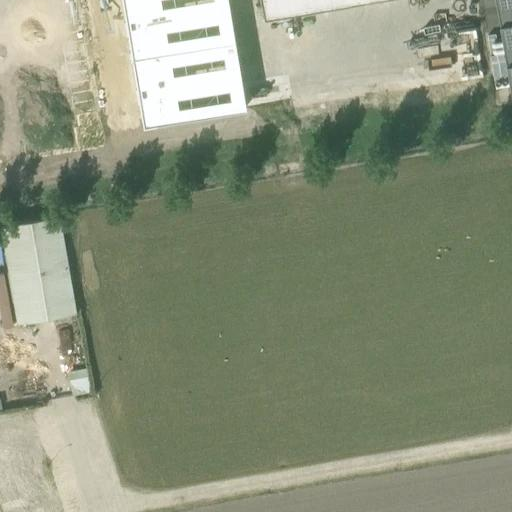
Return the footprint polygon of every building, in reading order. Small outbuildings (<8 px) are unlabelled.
[(226,0),(119,0),(140,125),(244,108),(226,0)] [(258,0),(261,18),(365,0),(258,0)] [(511,0),(497,0),(511,87),(511,0)] [(303,90),(306,96),(317,91),(314,85),(303,90)] [(74,313),(58,215),(0,225),(0,238),(14,323),(74,313)] [(70,370),(72,393),(90,391),(87,368),(70,370)]
